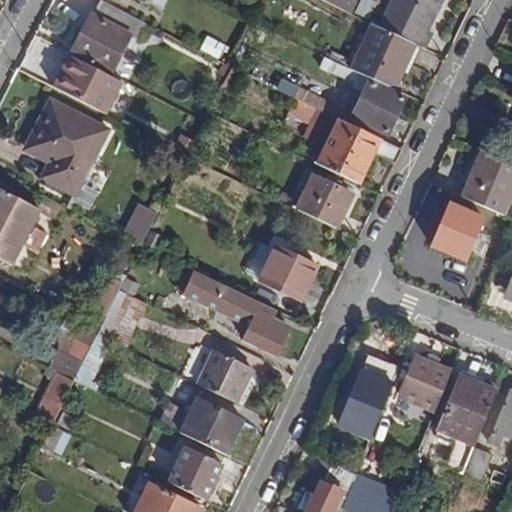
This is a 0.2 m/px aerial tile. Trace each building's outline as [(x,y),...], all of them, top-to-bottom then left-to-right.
[(141,19),(104,0),(100,0),(94,13),(92,12),(71,53),(111,75),(141,19)] [(357,0),(326,0),(352,12),(357,0)] [(392,0),(380,26),(416,43),(424,47),(428,49),(435,34),(428,31),(443,0),(392,0)] [(404,70),(416,43),(380,26),(373,22),(352,68),(395,88),(404,70)] [(206,36),(200,51),(222,60),(228,45),(206,36)] [(416,43),(404,70),(411,73),(424,47),(416,43)] [(348,58),(332,50),(329,57),(345,64),(348,58)] [(329,57),(326,55),(320,67),(344,79),(349,66),(345,64),(329,57)] [(53,91),(112,116),(126,83),(67,58),(53,91)] [(233,67),(224,85),(234,90),(243,71),(233,67)] [(406,99),(369,82),(352,117),(389,134),(406,99)] [(323,110),(297,97),(289,113),(322,129),(330,113),(323,110)] [(110,130),(52,100),(26,149),(50,162),(43,177),(76,195),(110,130)] [(336,108),(326,103),(323,110),(330,113),(333,114),(336,108)] [(403,148),(340,118),(318,164),(360,185),(375,155),(396,164),(403,148)] [(511,199),(511,163),(482,150),(468,185),(510,204),(511,199)] [(354,196),(313,176),(296,208),(338,229),(354,196)] [(0,258),(11,264),(39,208),(0,188),(0,258)] [(486,219),(450,203),(432,247),(467,262),(486,219)] [(159,214),(140,204),(123,235),(144,246),(159,214)] [(166,240),(153,233),(148,245),(160,250),(166,240)] [(319,268),(276,247),(260,280),(302,302),(319,268)] [(134,253),(125,248),(118,262),(127,267),(134,253)] [(190,268),(179,292),(184,294),(196,271),(190,268)] [(279,311),(196,271),(184,294),(250,327),(244,340),(277,356),(290,328),(275,320),(279,311)] [(118,287),(109,281),(103,292),(113,297),(118,287)] [(99,335),(114,343),(126,349),(149,303),(121,290),(103,326),(100,333),(99,335)] [(75,338),(82,323),(83,322),(68,315),(58,336),(68,342),(72,336),(75,338)] [(75,338),(67,353),(85,362),(99,335),(100,333),(82,323),(75,338)] [(102,367),(114,343),(99,335),(85,362),(77,379),(107,394),(116,375),(102,367)] [(85,362),(67,353),(59,348),(49,368),(60,373),(75,382),(77,379),(85,362)] [(254,370),(214,351),(198,384),(238,404),(254,370)] [(390,364),(370,356),(342,426),(372,439),(394,383),(384,378),(390,364)] [(452,371),(416,357),(400,396),(436,411),(452,371)] [(75,382),(60,373),(38,416),(54,425),(75,382)] [(448,466),(464,473),(475,448),(498,391),(461,376),(438,433),(458,441),(448,466)] [(511,390),(490,443),(500,448),(505,437),(511,439),(511,390)] [(245,421),(199,399),(182,431),(229,455),(245,421)] [(77,418),(64,412),(59,423),(72,429),(77,418)] [(73,434),(54,425),(43,446),(63,455),(73,434)] [(224,465),(187,447),(169,482),(207,500),(224,465)] [(475,448),(464,473),(483,480),(493,456),(475,448)] [(334,466),(321,460),(314,472),(320,475),(328,479),(334,466)] [(334,466),(328,479),(352,490),(357,477),(334,466)] [(358,474),(357,477),(352,490),(344,508),(351,511),(370,511),(381,485),(358,474)] [(352,490),(328,479),(320,475),(312,493),(303,489),(296,505),(298,505),(305,509),(302,511),(330,511),(334,504),(344,508),(352,490)] [(201,511),(203,509),(149,483),(135,511),(201,511)]
